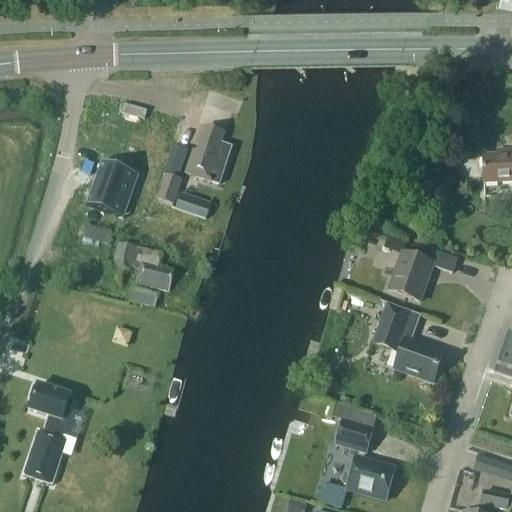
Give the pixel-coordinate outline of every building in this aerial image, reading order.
[(199,154),(194,152),(185,176),(219,190),(234,152),(222,148),(226,138),(208,131),(199,154)] [(484,186),(511,184),(511,150),(508,151),(508,157),(483,158),(484,186)] [(134,175),(102,164),(86,207),(119,219),(134,175)] [(157,201),(172,207),(182,184),(167,177),(157,201)] [(211,206),(195,201),(190,217),(205,223),(211,206)] [(84,229),(81,240),(108,248),(111,237),(84,229)] [(114,264),(132,269),(132,267),(142,270),(137,284),(168,293),(173,273),(157,268),(161,255),(120,243),(114,264)] [(452,275),(456,261),(426,251),(422,262),(402,254),(389,293),(419,303),(419,302),(418,302),(431,267),(452,275)] [(129,302),(155,308),(158,295),(132,289),(129,302)] [(384,316),(373,345),(396,353),(396,352),(400,354),(394,371),(432,384),(443,354),(411,343),(408,342),(417,317),(420,318),(420,317),(382,303),(382,304),(387,306),(384,316)] [(124,317),(121,328),(134,332),(137,321),(124,317)] [(70,397),(38,387),(37,389),(34,388),(30,400),(33,401),(30,412),(50,418),(45,434),(39,432),(25,478),(54,488),(68,441),(62,440),(75,401),(70,400),(70,397)] [(341,423),(335,446),(366,455),(373,430),(342,421),(341,423)] [(347,487),(346,491),(386,502),(394,471),(355,460),(351,474),(347,473),(343,476),(342,483),(344,486),(347,487)] [(511,472),(499,469),(495,482),(511,487),(511,472)] [(506,511),(509,498),(483,493),(480,507),(481,507),(480,511),(492,511),(493,509),(506,511)] [(325,509),(334,511),(343,511),(346,503),(328,497),(325,509)]
